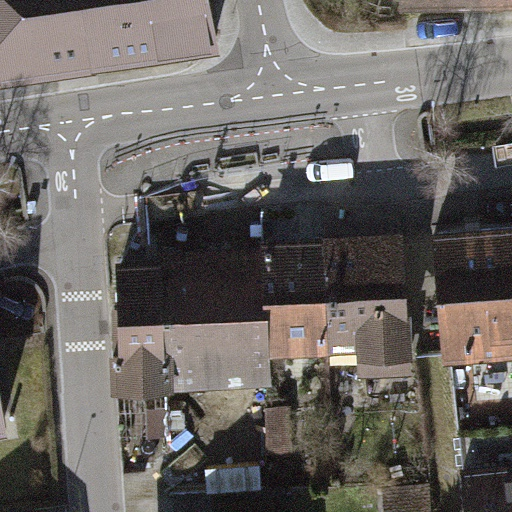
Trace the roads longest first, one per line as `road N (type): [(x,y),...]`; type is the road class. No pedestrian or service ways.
road 1 (residential): [(71,124),(103,511)]
road 2 (secondary): [(282,98),(511,65)]
road 3 (secondary): [(71,124),(282,98)]
